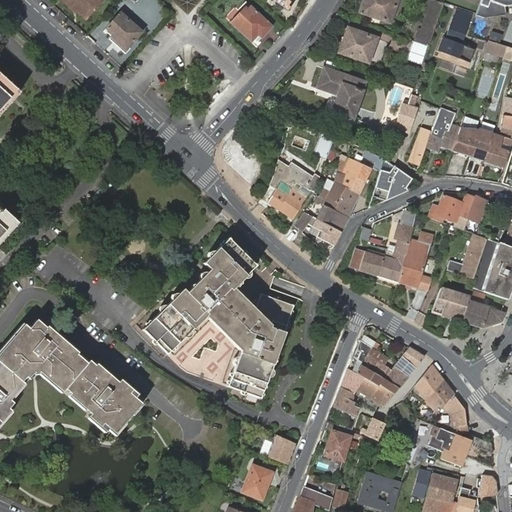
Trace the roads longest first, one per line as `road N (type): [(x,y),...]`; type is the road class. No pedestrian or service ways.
road 1 (tertiary): [(191,157),(15,0)]
road 2 (residential): [(323,282),(356,220),(446,183),(511,194)]
road 3 (residential): [(281,511),(363,305)]
road 4 (residential): [(327,0),(191,157)]
road 5 (tertiary): [(323,282),(276,246),(191,157)]
